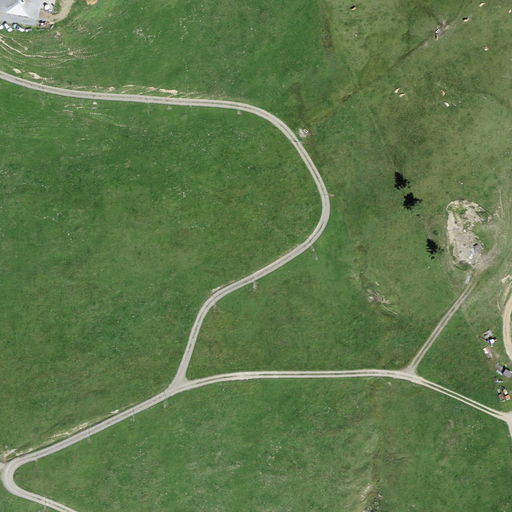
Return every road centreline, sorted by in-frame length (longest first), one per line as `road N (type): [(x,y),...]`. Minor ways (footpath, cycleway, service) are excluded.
road 1 (track): [(0,74),(62,92),(249,108),(280,124),(316,176),(326,208),(317,232),(213,300),(176,390)]
road 2 (track): [(511,426),(448,392),(387,373),(242,376),(176,390)]
road 3 (track): [(176,390),(12,466),(11,487),(67,511)]
road 4 (track): [(476,269),(409,377)]
